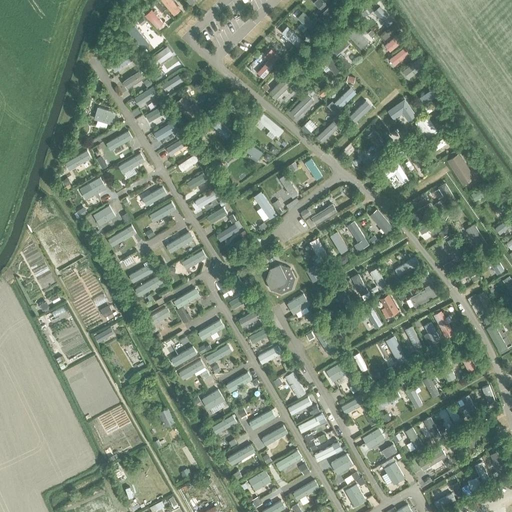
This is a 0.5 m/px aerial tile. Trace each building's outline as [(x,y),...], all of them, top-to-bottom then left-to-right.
[(181,8),(173,0),(162,0),(174,14),(181,8)] [(322,0),(316,0),(314,3),(330,19),(336,14),(322,0)] [(375,10),(374,10),(387,26),(393,21),(380,5),(375,10)] [(165,21),(150,7),(144,13),(157,28),(165,21)] [(318,25),(303,10),(297,17),(312,31),(318,25)] [(321,16),(316,20),(321,25),(326,20),(321,16)] [(128,31),(140,48),(147,42),(134,26),(128,31)] [(306,39),(291,26),(285,33),(300,45),(306,39)] [(402,31),(385,44),(390,50),(407,37),(402,31)] [(369,45),(358,32),(353,37),(365,49),(369,45)] [(386,32),(381,36),(385,40),(390,36),(386,32)] [(340,50),(350,41),(344,34),(334,43),(340,50)] [(152,56),(158,65),(174,53),(168,44),(152,56)] [(411,44),(407,47),(411,52),(409,53),(410,55),(414,60),(420,55),(416,51),(411,44)] [(293,46),(289,50),(294,55),(298,51),(293,46)] [(406,46),(390,58),(395,65),(411,52),(406,46)] [(131,51),(115,61),(119,68),(136,57),(131,51)] [(282,57),(276,51),(258,71),(264,77),(282,57)] [(326,51),(321,56),(336,73),(342,68),(326,51)] [(420,57),(404,70),(409,77),(426,64),(420,57)] [(141,68),(123,80),(127,87),(146,76),(141,68)] [(159,71),(153,75),(157,81),(163,77),(159,71)] [(287,73),(268,92),(275,98),(294,80),(287,73)] [(173,77),(160,86),(163,91),(164,92),(182,80),(178,74),(173,77)] [(149,78),(144,82),(147,87),(152,83),(149,78)] [(327,84),(319,93),(323,97),(332,89),(327,84)] [(137,95),(141,102),(158,92),(153,85),(137,95)] [(438,85),(423,95),(427,101),(443,91),(438,85)] [(340,108),(357,92),(351,86),(335,102),(340,108)] [(308,93),(290,110),(297,117),(315,99),(308,93)] [(161,97),(153,103),(155,107),(164,101),(161,97)] [(409,120),(417,114),(405,97),(389,109),(395,118),(403,112),(409,120)] [(185,98),(178,102),(190,119),(197,114),(185,98)] [(246,115),(252,108),(240,98),(234,105),(246,115)] [(373,104),(368,98),(351,114),(357,120),(373,104)] [(332,101),(327,106),(336,115),(341,110),(332,101)] [(165,103),(146,114),(150,121),(169,109),(165,103)] [(430,104),(425,108),(429,113),(434,110),(430,104)] [(98,106),(94,119),(112,124),(116,112),(98,106)] [(264,110),(258,117),(278,135),(284,128),(264,110)] [(388,112),(382,117),(395,134),(401,129),(388,112)] [(427,115),(417,121),(428,138),(438,131),(427,115)] [(232,131),(219,119),(213,125),(227,137),(232,131)] [(345,119),(341,123),(345,127),(350,123),(345,119)] [(334,120),(317,135),(323,141),(339,126),(334,120)] [(172,121),(153,132),(158,140),(177,129),(172,121)] [(389,145),(375,128),(368,134),(382,150),(389,145)] [(129,129),(106,142),(111,150),(133,137),(129,129)] [(168,146),(172,153),(191,141),(187,135),(168,146)] [(447,135),(430,146),(434,152),(450,140),(447,135)] [(79,137),(70,142),(73,148),(82,143),(79,137)] [(268,150),(273,154),(274,153),(275,154),(278,149),(277,148),(272,145),(268,150)] [(87,149),(65,161),(69,169),(92,156),(87,149)] [(430,170),(417,151),(409,156),(422,175),(430,170)] [(141,152),(119,165),(123,172),(145,160),(141,152)] [(404,152),(399,154),(403,160),(407,157),(404,152)] [(179,164),(183,171),(200,159),(196,153),(179,164)] [(267,153),(264,158),(269,161),(272,156),(267,153)] [(381,153),(373,159),(379,165),(386,159),(381,153)] [(455,154),(448,159),(463,184),(471,179),(455,154)] [(102,155),(97,157),(103,167),(107,165),(102,155)] [(312,157),(305,161),(317,179),(323,175),(312,157)] [(224,159),(219,166),(237,179),(242,172),(224,159)] [(402,183),(409,178),(398,161),(384,170),(388,177),(395,172),(402,183)] [(295,162),(288,166),(291,171),(298,166),(295,162)] [(203,172),(187,183),(191,189),(208,179),(203,172)] [(489,172),(484,175),(488,180),(493,177),(489,172)] [(286,173),(280,177),(293,197),(299,193),(286,173)] [(69,176),(62,180),(65,185),(66,185),(68,189),(71,186),(69,183),(72,182),(69,176)] [(83,186),(90,197),(106,188),(100,176),(83,186)] [(120,181),(114,185),(116,190),(123,186),(120,181)] [(458,201),(446,181),(438,186),(450,205),(458,201)] [(489,183),(472,193),(476,200),(494,189),(489,182),(489,183)] [(142,197),(147,205),(167,193),(163,185),(142,197)] [(214,189),(195,200),(199,207),(219,196),(214,189)] [(278,213),(261,190),(254,195),(270,218),(278,213)] [(425,192),(420,196),(423,201),(428,198),(425,192)] [(227,198),(219,202),(221,206),(229,202),(227,198)] [(279,199),(273,203),(277,208),(282,204),(279,199)] [(499,199),(481,210),(485,217),(503,206),(499,199)] [(173,200),(150,213),(155,221),(177,208),(173,200)] [(439,201),(434,204),(437,209),(442,205),(439,201)] [(430,202),(412,212),(417,221),(435,209),(430,202)] [(94,214),(100,225),(116,216),(109,204),(94,214)] [(334,204),(312,217),(317,224),(338,211),(334,204)] [(84,206),(77,211),(80,216),(88,212),(84,206)] [(208,216),(212,223),(229,213),(224,206),(208,216)] [(395,227),(378,207),(370,214),(387,234),(395,227)] [(308,208),(301,212),(304,217),(310,212),(308,208)] [(444,212),(441,218),(445,220),(449,214),(444,212)] [(128,213),(122,216),(125,221),(131,218),(128,213)] [(418,226),(422,233),(441,224),(437,215),(418,226)] [(511,216),(494,228),(498,233),(511,222),(511,216)] [(366,237),(355,219),(348,224),(359,241),(366,237)] [(223,239),(241,228),(237,221),(219,232),(223,239)] [(264,222),(258,225),(262,231),(268,227),(264,222)] [(487,243),(475,222),(466,227),(478,248),(487,243)] [(108,238),(113,246),(137,231),(133,224),(108,238)] [(152,228),(146,232),(149,237),(155,233),(152,228)] [(246,230),(240,234),(244,240),(249,237),(246,230)] [(167,244),(171,251),(195,238),(191,231),(167,244)] [(374,235),(369,239),(374,244),(378,240),(374,235)] [(319,236),(310,241),(324,266),(332,262),(319,236)] [(448,240),(460,260),(467,255),(456,236),(448,240)] [(183,261),(187,269),(208,257),(203,249),(183,261)] [(115,252),(109,256),(112,263),(119,259),(115,252)] [(501,273),(507,269),(495,253),(490,257),(501,273)] [(131,256),(124,260),(127,265),(134,260),(131,256)] [(420,264),(415,256),(395,268),(400,276),(420,264)] [(477,256),(473,259),(478,268),(483,265),(477,256)] [(162,257),(157,260),(161,267),(166,264),(162,257)] [(454,258),(443,264),(446,270),(457,264),(454,258)] [(129,274),(133,282),(157,268),(153,261),(129,274)] [(119,262),(114,265),(117,271),(122,267),(119,262)] [(270,268),(266,280),(271,289),(281,293),(292,288),(295,277),(290,267),(280,264),(270,268)] [(470,264),(453,272),(458,280),(474,272),(470,264)] [(314,266),(307,270),(313,281),(320,276),(314,266)] [(387,284),(378,267),(371,271),(380,288),(387,284)] [(369,291),(358,272),(351,277),(362,295),(369,291)] [(424,275),(419,277),(422,282),(429,278),(427,273),(424,275)] [(159,274),(135,288),(140,295),(163,281),(159,274)] [(238,274),(220,285),(225,292),(242,281),(238,274)] [(476,274),(471,277),(473,282),(479,280),(476,274)] [(511,277),(510,274),(503,279),(511,291),(511,277)] [(250,279),(241,284),(245,290),(254,285),(250,279)] [(411,296),(416,306),(439,293),(434,284),(411,296)] [(354,305),(343,286),(336,290),(348,309),(354,305)] [(175,300),(179,307),(201,295),(197,287),(175,300)] [(477,295),(488,314),(497,310),(486,290),(477,295)] [(230,301),(235,308),(250,299),(246,292),(230,301)] [(397,309),(388,292),(380,297),(384,304),(381,306),(385,315),(397,309)] [(287,303),(294,314),(310,304),(303,293),(287,303)] [(47,299),(40,303),(43,308),(50,304),(47,299)] [(255,302),(247,306),(249,312),(258,307),(255,302)] [(145,319),(150,326),(152,325),(172,314),(167,305),(145,319)] [(104,308),(108,315),(113,312),(109,306),(104,308)] [(239,319),(244,326),(262,316),(259,308),(239,319)] [(455,333),(442,310),(434,314),(447,338),(447,337),(455,333)] [(189,312),(181,317),(185,323),(193,318),(189,312)] [(379,315),(361,325),(364,331),(382,321),(379,315)] [(220,318),(198,331),(203,339),(225,326),(220,318)] [(441,339),(432,321),(424,325),(434,343),(441,339)] [(508,347),(495,323),(487,327),(501,351),(508,347)] [(249,335),(253,342),(270,334),(266,326),(249,335)] [(337,350),(323,327),(315,332),(329,355),(337,350)] [(465,330),(460,333),(463,338),(468,336),(465,330)] [(312,331),(306,334),(309,339),(315,336),(312,331)] [(100,332),(95,335),(99,342),(103,339),(100,332)] [(408,358),(395,334),(386,339),(399,363),(408,358)] [(164,343),(158,346),(162,352),(167,349),(164,343)] [(228,343),(206,356),(210,363),(232,350),(228,343)] [(258,355),(263,363),(283,352),(278,344),(258,355)] [(194,346),(172,358),(176,366),(197,354),(194,346)] [(437,348),(430,352),(432,356),(440,352),(437,348)] [(477,366),(467,349),(460,353),(469,370),(477,366)] [(368,368),(359,352),(354,355),(362,371),(368,368)] [(201,359),(179,371),(183,379),(205,366),(201,359)] [(456,377),(447,359),(440,363),(449,380),(456,377)] [(326,370),(333,381),(349,371),(343,360),(326,370)] [(147,366),(139,371),(141,376),(150,372),(147,366)] [(207,369),(202,372),(206,377),(210,374),(207,369)] [(284,375),(297,397),(306,392),(293,370),(284,375)] [(248,371),(227,383),(230,391),(252,378),(248,371)] [(430,375),(423,378),(433,397),(440,393),(430,375)] [(279,378),(274,381),(277,386),(282,383),(279,378)] [(374,381),(364,386),(368,393),(377,388),(374,381)] [(491,383),(481,387),(487,404),(497,401),(491,383)] [(412,385),(406,389),(416,407),(422,403),(412,385)] [(202,398),(208,409),(225,399),(218,388),(202,398)] [(401,395),(398,389),(379,399),(382,405),(401,395)] [(470,392),(461,397),(471,415),(480,410),(470,392)] [(362,394),(342,405),(346,413),(367,401),(362,394)] [(288,406),(292,414),(312,403),(309,396),(308,395),(288,406)] [(457,426),(463,422),(453,404),(447,407),(457,426)] [(169,407),(159,412),(165,426),(175,421),(169,407)] [(244,407),(239,410),(242,416),(248,413),(244,407)] [(492,414),(495,420),(504,414),(500,408),(492,414)] [(272,409),(249,421),(249,422),(253,429),(276,416),(272,409)] [(323,412),(298,424),(302,432),(327,420),(323,412)] [(388,412),(382,415),(386,421),(391,418),(388,412)] [(213,425),(217,433),(237,421),(233,414),(213,425)] [(375,416),(369,420),(371,425),(378,421),(375,416)] [(443,437),(431,416),(424,420),(436,441),(443,437)] [(284,424),(262,437),(266,445),(288,432),(284,424)] [(425,446),(413,426),(406,430),(417,451),(425,446)] [(362,437),(369,448),(385,438),(379,427),(362,437)] [(468,428),(461,432),(470,448),(476,445),(468,428)] [(399,432),(392,436),(395,441),(402,437),(399,432)] [(311,433),(304,436),(306,441),(314,437),(311,433)] [(313,440),(309,443),(312,450),(317,448),(313,440)] [(315,453),(318,461),(343,449),(339,441),(315,453)] [(450,441),(445,445),(448,450),(454,447),(450,441)] [(252,443),(228,457),(232,464),(256,451),(252,443)] [(393,444),(388,447),(389,450),(392,454),(397,451),(393,444)] [(447,456),(442,448),(419,462),(424,470),(447,456)] [(298,449),(276,462),(281,470),(303,457),(298,449)] [(498,451),(491,454),(500,472),(507,469),(498,451)] [(268,453),(264,455),(267,462),(272,460),(268,453)] [(331,462),(337,474),(353,464),(347,453),(331,462)] [(384,467),(394,484),(405,477),(395,461),(384,467)] [(483,461),(475,464),(484,483),(491,480),(483,461)] [(115,464),(109,467),(112,472),(118,468),(115,464)] [(182,470),(185,476),(190,473),(187,468),(182,470)] [(248,479),(255,490),(272,480),(265,469),(248,479)] [(239,470),(233,474),(237,480),(243,476),(239,470)] [(357,470),(352,473),(355,479),(360,476),(357,470)] [(362,477),(357,480),(360,485),(365,482),(362,477)] [(315,479),(294,492),(298,500),(320,487),(315,479)] [(345,489),(355,506),(366,499),(356,483),(345,489)] [(469,484),(463,488),(466,493),(472,490),(469,484)] [(461,489),(456,492),(459,498),(464,494),(461,489)] [(453,492),(435,501),(438,508),(456,499),(453,492)] [(173,496),(169,498),(174,508),(178,505),(173,496)] [(259,496),(253,499),(257,506),(263,503),(259,496)] [(282,499),(261,511),(277,511),(286,507),(282,499)] [(162,500),(150,506),(153,511),(165,505),(162,500)]
